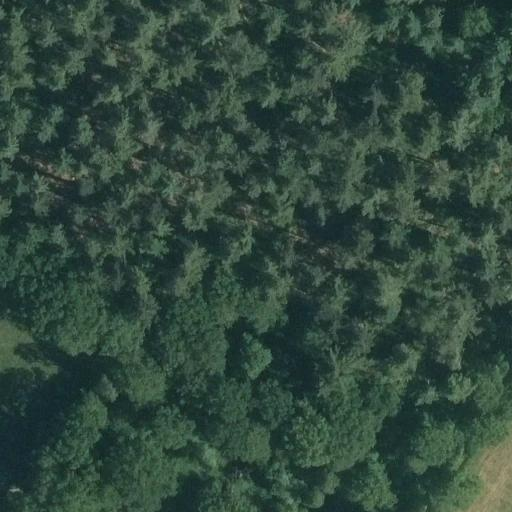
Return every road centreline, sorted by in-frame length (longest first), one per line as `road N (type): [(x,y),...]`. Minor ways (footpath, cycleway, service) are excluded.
road 1 (track): [(327,0),(511,137)]
road 2 (track): [(511,345),(398,511)]
